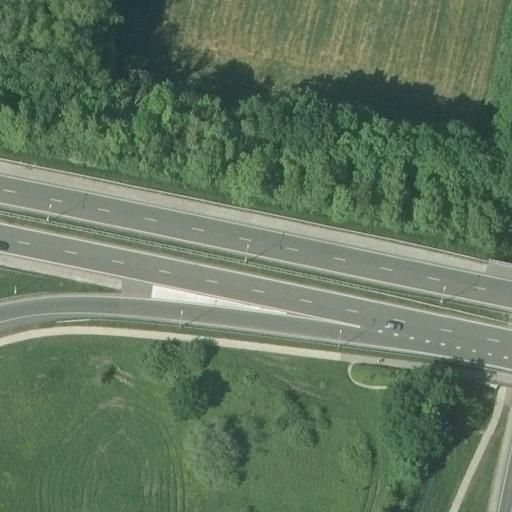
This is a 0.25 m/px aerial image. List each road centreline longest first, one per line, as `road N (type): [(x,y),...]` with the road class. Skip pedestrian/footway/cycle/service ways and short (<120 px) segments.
road 1 (trunk): [(511,298),(0,194)]
road 2 (trunk): [(0,240),(398,320)]
road 3 (trunk): [(0,314),(87,305),(398,320)]
